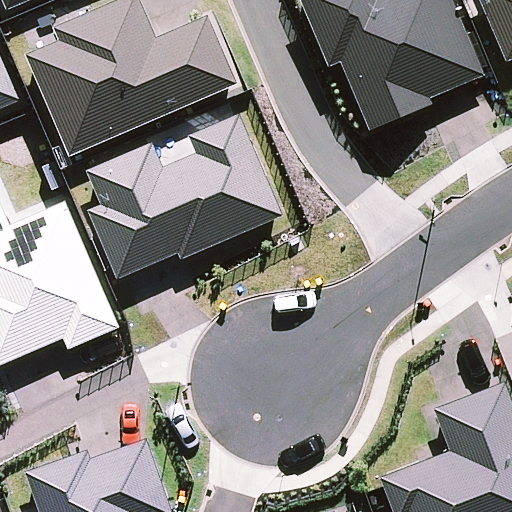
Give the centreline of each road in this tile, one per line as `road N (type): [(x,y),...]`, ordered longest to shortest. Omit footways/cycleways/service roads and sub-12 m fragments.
road 1 (residential): [(256,0),(320,147),(420,262)]
road 2 (residential): [(271,393),(420,262)]
road 3 (residential): [(232,511),(271,393)]
